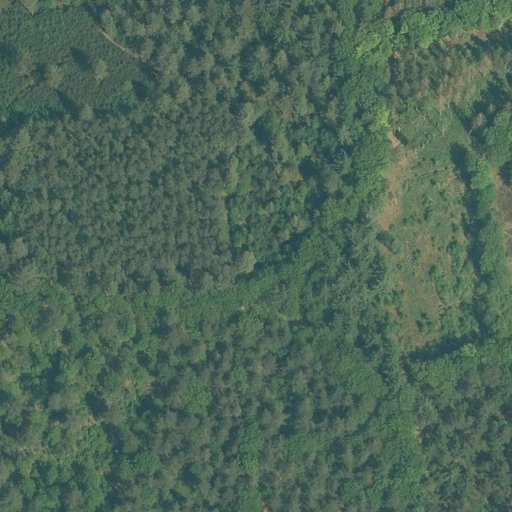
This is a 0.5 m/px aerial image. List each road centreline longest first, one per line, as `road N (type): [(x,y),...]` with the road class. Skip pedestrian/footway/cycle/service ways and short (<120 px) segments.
road 1 (track): [(307,331),(247,305),(229,233),(227,183),(239,145),(234,121),(210,94),(125,53),(97,30),(101,0)]
road 2 (track): [(413,511),(383,416),(307,331),(305,273)]
road 3 (track): [(219,312),(0,311)]
road 4 (track): [(362,172),(346,0)]
road 5 (track): [(383,416),(511,374)]
road 6 (track): [(305,273),(339,241),(360,197),(362,172)]
